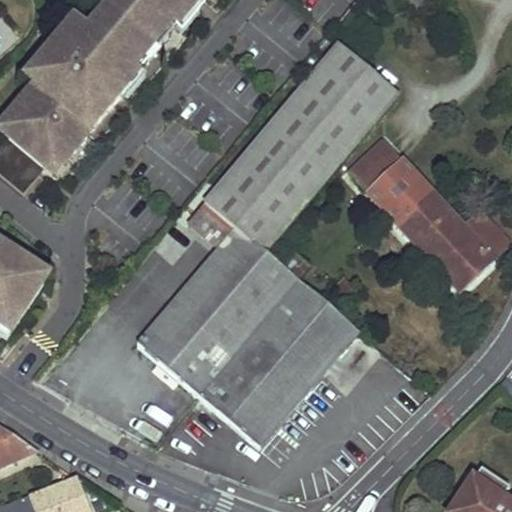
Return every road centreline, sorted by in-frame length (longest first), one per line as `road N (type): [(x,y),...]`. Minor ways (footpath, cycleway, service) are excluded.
road 1 (residential): [(0,389),(99,451),(235,511)]
road 2 (residential): [(511,340),(349,511)]
